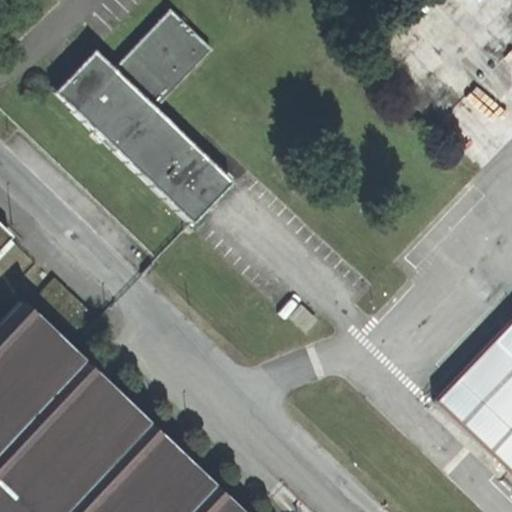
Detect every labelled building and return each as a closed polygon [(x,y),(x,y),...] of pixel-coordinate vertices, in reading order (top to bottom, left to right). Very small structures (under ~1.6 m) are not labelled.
[(97,50),(54,95),(192,223),(236,176),(211,153),(208,157),(157,110),(213,50),(172,11),(127,57),(117,69),(97,50)] [(0,247),(9,238),(0,229),(0,247)] [(97,318),(57,279),(39,298),(79,337),(97,318)] [(239,511),(23,305),(0,328),(0,511),(239,511)] [(511,318),(436,397),(511,470),(511,318)]
